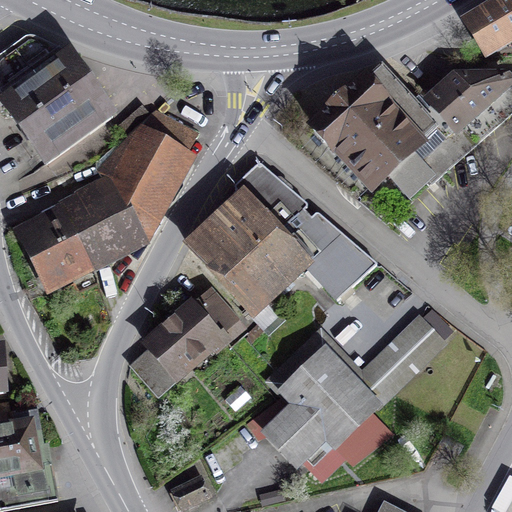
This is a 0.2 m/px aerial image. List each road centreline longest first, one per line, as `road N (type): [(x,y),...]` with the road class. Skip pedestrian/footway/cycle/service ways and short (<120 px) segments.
road 1 (secondary): [(119,498),(109,425),(114,363),(228,142)]
road 2 (unclassified): [(246,127),(511,341)]
road 3 (secondary): [(0,281),(48,393),(119,498)]
road 4 (primary): [(227,51),(151,39),(47,0)]
road 5 (primary): [(444,0),(394,26),(297,48)]
